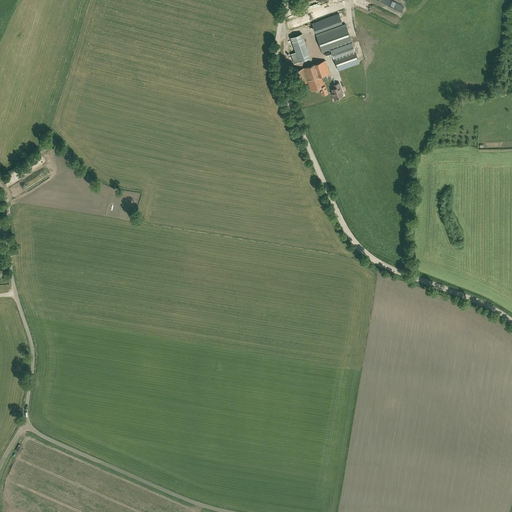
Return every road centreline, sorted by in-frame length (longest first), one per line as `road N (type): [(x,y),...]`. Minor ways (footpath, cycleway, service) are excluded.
road 1 (unclassified): [(511,322),(376,262),(348,235),(280,82),(280,21),(289,0)]
road 2 (unclassified): [(24,423),(33,353),(12,280),(0,186)]
road 3 (unclassified): [(219,511),(24,423)]
